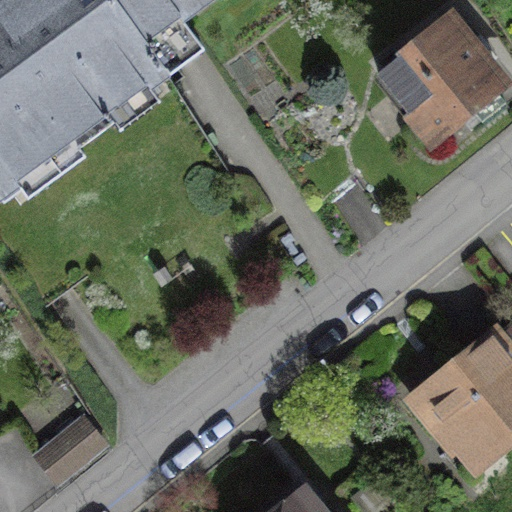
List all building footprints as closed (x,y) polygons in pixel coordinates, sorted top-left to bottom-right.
[(31,0),(0,23),(0,175),(27,213),(80,175),(237,60),(222,40),(276,0),(31,0)] [(457,158),(511,110),(511,64),(473,19),(395,85),(457,158)] [(511,478),(511,337),(499,323),(410,404),(494,495),(511,478)] [(125,449),(102,421),(48,465),(71,493),(125,449)] [(324,511),(311,498),(296,511),(324,511)]
